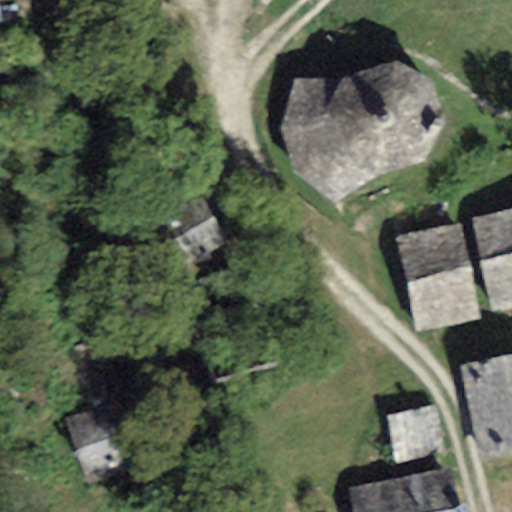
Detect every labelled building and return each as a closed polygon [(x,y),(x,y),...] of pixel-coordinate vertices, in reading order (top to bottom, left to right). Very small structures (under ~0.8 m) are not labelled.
[(338,85),(292,88),(280,146),(294,178),(336,207),(377,184),(424,170),(444,136),(427,88),(390,70),(338,85)] [(199,193),(150,220),(179,273),(228,246),(199,193)] [(511,216),(470,226),(492,320),(511,315),(511,216)] [(460,230),(399,239),(414,335),(476,326),(460,230)] [(233,269),(199,286),(213,322),(187,331),(211,386),(282,365),(261,310),(233,269)] [(511,361),(459,371),(476,466),(511,459),(511,361)] [(118,405),(65,421),(85,489),(138,473),(118,405)] [(437,413),(391,419),(397,473),(444,467),(437,413)] [(458,511),(451,476),(351,494),(354,511),(458,511)]
